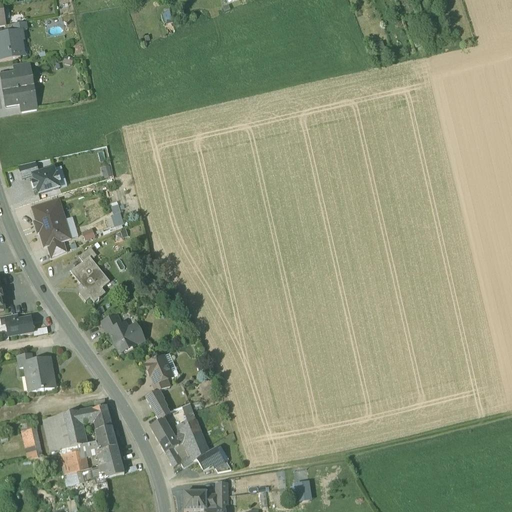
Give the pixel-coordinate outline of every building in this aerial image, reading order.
[(26,24),(13,26),(14,33),(22,31),(23,32),(27,31),(26,24)] [(14,33),(0,35),(0,62),(21,60),(18,44),(24,43),(23,32),(22,31),(14,33)] [(29,64),(14,67),(15,75),(27,73),(27,74),(30,74),(29,64)] [(15,75),(2,77),(1,78),(2,85),(3,86),(5,85),(6,89),(4,91),(4,93),(27,89),(26,82),(29,82),(27,74),(27,73),(15,75)] [(27,89),(4,93),(4,94),(7,96),(8,99),(5,100),(6,107),(7,108),(20,106),(32,104),(32,102),(31,95),(28,95),(27,89)] [(32,104),(20,106),(22,114),(36,112),(35,102),(32,102),(32,104)] [(30,178),(38,176),(35,164),(19,169),(22,181),(30,178)] [(111,167),(102,169),(104,179),(113,178),(111,167)] [(59,191),(53,171),(38,176),(30,178),(36,198),(59,191)] [(57,203),(33,211),(46,249),(63,243),(70,241),(57,203)] [(118,206),(111,208),(114,217),(121,214),(118,206)] [(86,243),(95,239),(92,230),(82,234),(86,243)] [(67,254),(63,243),(47,249),(50,260),(67,254)] [(90,250),(79,260),(83,265),(89,260),(91,262),(96,258),(90,250)] [(91,262),(89,260),(83,265),(70,275),(84,292),(79,296),(85,304),(90,300),(94,305),(100,300),(97,295),(109,285),(91,262)] [(17,316),(0,319),(0,321),(1,326),(6,325),(6,324),(18,322),(17,316)] [(117,316),(100,324),(106,336),(109,334),(108,333),(122,327),(117,316)] [(18,322),(6,324),(6,325),(8,338),(33,334),(30,320),(18,322)] [(122,327),(108,333),(109,334),(119,356),(144,343),(138,330),(130,334),(126,325),(122,327)] [(31,356),(17,359),(19,370),(25,369),(24,365),(32,364),(31,356)] [(164,359),(146,366),(147,368),(146,371),(148,375),(151,376),(151,378),(152,377),(156,386),(167,382),(172,380),(164,359)] [(32,364),(24,365),(25,369),(29,394),(41,391),(41,392),(43,392),(43,391),(54,389),(52,377),(51,377),(48,361),(32,364)] [(167,382),(156,386),(153,387),(156,394),(169,389),(170,389),(167,382)] [(170,390),(169,389),(158,393),(167,415),(182,409),(190,406),(182,386),(170,390)] [(167,415),(158,393),(156,394),(145,398),(159,423),(164,421),(167,415)] [(190,406),(182,409),(185,417),(193,414),(190,406)] [(106,409),(68,416),(77,448),(86,447),(81,427),(95,425),(95,426),(110,423),(106,409)] [(209,455),(193,414),(185,417),(189,426),(178,433),(184,443),(188,441),(192,448),(188,451),(191,459),(193,464),(197,462),(209,455)] [(68,416),(52,419),(60,452),(77,448),(68,416)] [(60,452),(52,419),(43,421),(50,454),(60,452)] [(173,436),(164,421),(159,423),(150,429),(159,444),(173,436)] [(30,424),(21,426),(23,433),(31,431),(30,424)] [(35,430),(31,431),(23,433),(21,433),(27,462),(41,459),(35,430)] [(111,430),(95,434),(98,444),(97,445),(100,453),(117,450),(111,430)] [(178,433),(173,436),(179,447),(184,443),(178,433)] [(173,436),(159,444),(165,455),(179,447),(173,436)] [(97,445),(89,447),(92,455),(97,454),(100,453),(97,445)] [(86,447),(77,448),(79,455),(76,455),(77,461),(92,458),(92,455),(89,447),(86,447)] [(117,450),(100,453),(97,454),(100,462),(105,461),(106,467),(107,467),(120,463),(117,450)] [(215,451),(209,455),(197,462),(203,472),(212,466),(215,470),(223,464),(215,451)] [(61,457),(64,477),(67,477),(69,477),(80,474),(79,469),(79,468),(77,461),(76,455),(75,455),(61,457)] [(177,457),(169,462),(173,469),(180,465),(181,464),(177,457)] [(181,464),(180,465),(183,470),(193,464),(191,459),(181,464)] [(120,463),(107,467),(99,469),(100,476),(104,475),(106,480),(110,479),(124,475),(122,470),(120,463)] [(223,464),(215,470),(217,475),(231,472),(226,463),(223,464)] [(309,483),(291,486),(294,505),(312,502),(309,483)] [(226,486),(217,486),(217,496),(217,500),(227,499),(226,486)] [(217,496),(206,497),(206,494),(184,494),(184,503),(217,503),(217,500),(217,496)] [(227,499),(217,500),(217,503),(217,509),(222,509),(224,509),(227,509),(227,499)] [(217,509),(217,503),(184,503),(184,511),(205,511),(206,511),(206,509),(213,509),(217,509)]
